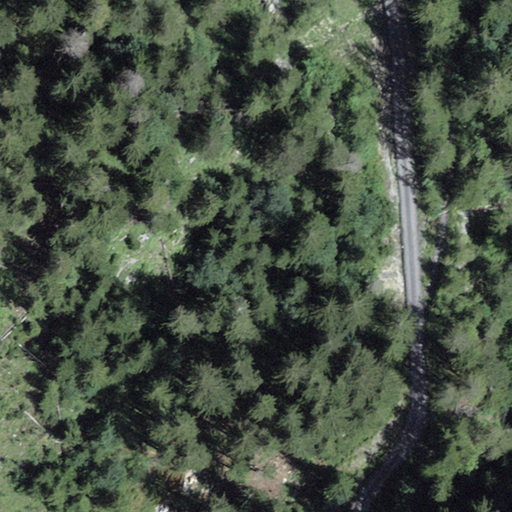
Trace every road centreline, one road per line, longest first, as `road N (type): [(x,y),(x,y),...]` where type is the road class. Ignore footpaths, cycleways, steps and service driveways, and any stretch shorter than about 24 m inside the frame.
road 1 (track): [(389,0),(414,318)]
road 2 (track): [(414,318),(420,404),(411,443),(373,477),(355,511)]
